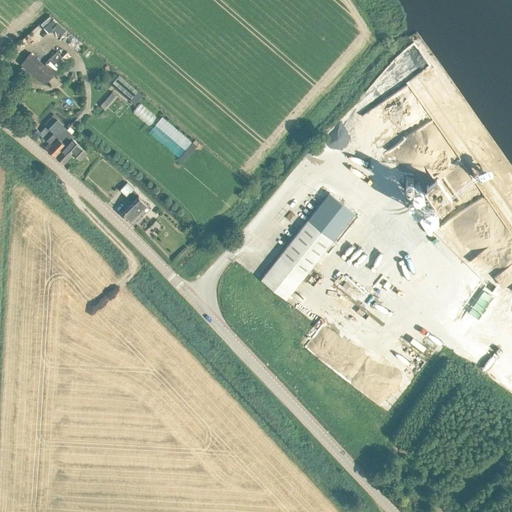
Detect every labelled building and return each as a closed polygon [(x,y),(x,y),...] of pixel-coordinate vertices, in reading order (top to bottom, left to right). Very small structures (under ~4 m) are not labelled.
[(53,17),(60,10),(58,7),(50,14),(53,17)] [(65,37),(53,22),(38,34),(49,49),(65,37)] [(418,45),(410,48),(413,56),(421,53),(418,45)] [(82,53),(86,56),(92,51),(87,47),(82,53)] [(409,51),(401,55),(404,59),(411,55),(409,51)] [(30,53),(21,64),(45,84),(57,70),(47,62),(44,65),(30,53)] [(419,55),(410,62),(417,71),(426,63),(419,55)] [(119,74),(110,84),(134,104),(143,95),(138,91),(129,83),(119,74)] [(112,92),(100,105),(105,110),(117,96),(112,92)] [(348,110),(353,115),(365,102),(359,97),(348,110)] [(449,159),(465,149),(438,109),(407,130),(414,142),(418,140),(428,156),(441,147),(449,159)] [(45,146),(57,157),(73,137),(74,135),(61,124),(54,117),(50,122),(55,126),(52,129),(46,125),(38,134),(46,141),(47,139),(50,141),(46,146),(45,146)] [(41,131),(37,127),(31,133),(35,137),(38,134),(41,131)] [(73,137),(57,157),(63,162),(73,151),(80,158),(86,150),(82,146),(82,145),(73,137)] [(90,149),(98,155),(105,146),(98,140),(90,149)] [(465,158),(459,167),(467,172),(472,162),(465,158)] [(454,167),(447,170),(450,175),(456,172),(454,167)] [(135,172),(129,180),(136,186),(142,178),(135,172)] [(453,187),(462,180),(457,173),(448,181),(453,187)] [(133,187),(126,182),(120,190),(127,195),(133,187)] [(286,299),(355,212),(329,192),(261,279),(286,299)] [(131,222),(147,205),(138,196),(128,206),(121,213),(131,222)] [(291,211),(286,216),(291,220),(295,215),(291,211)] [(509,255),(511,253),(511,227),(509,229),(511,232),(506,235),(508,238),(501,242),(504,247),(495,252),(499,258),(508,253),(509,255)] [(394,261),(388,256),(367,241),(358,253),(356,252),(343,270),(371,290),(378,280),(379,281),(394,261)] [(486,246),(488,254),(497,251),(495,243),(486,246)] [(481,257),(488,253),(484,247),(477,252),(481,257)] [(511,258),(502,265),(508,276),(511,273),(511,258)] [(490,280),(476,301),(485,307),(500,286),(490,280)] [(421,356),(420,355),(426,351),(421,343),(409,350),(414,360),(421,356)]
